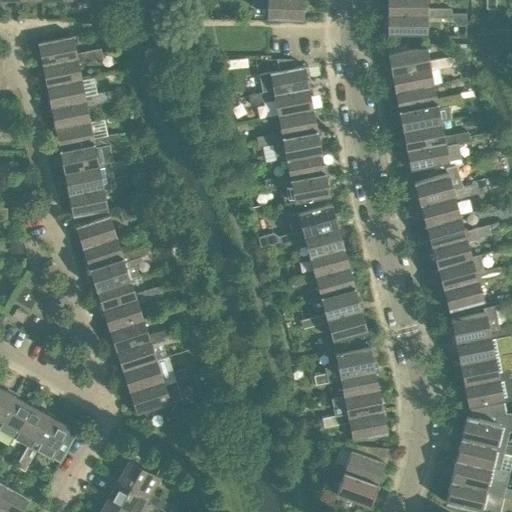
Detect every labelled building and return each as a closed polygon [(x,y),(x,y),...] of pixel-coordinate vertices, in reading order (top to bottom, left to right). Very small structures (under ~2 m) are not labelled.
[(266,0),(266,16),(302,18),(302,0),(266,0)] [(386,0),(387,12),(426,13),(426,18),(438,18),(438,8),(426,8),(425,0),(386,0)] [(495,0),(486,0),(486,8),(496,8),(495,0)] [(455,22),(465,22),(465,11),(451,11),(451,8),(438,8),(438,18),(451,18),(455,22)] [(426,13),(387,12),(386,33),(426,33),(426,18),(426,13)] [(37,43),(42,65),(77,58),(78,63),(90,60),(88,51),(76,53),(72,36),(37,43)] [(387,53),(391,73),(429,65),(430,70),(442,68),(441,58),(428,61),(425,45),(387,53)] [(88,51),(90,60),(102,58),(100,48),(88,51)] [(441,58),(442,68),(455,65),(453,56),(441,58)] [(42,65),(46,85),(81,79),(78,63),(77,58),(42,65)] [(279,70),(293,67),(292,59),(276,59),(279,70)] [(269,72),(273,90),(273,94),(308,88),(304,65),(293,67),(279,70),(269,72)] [(391,73),(394,91),(433,83),(430,70),(429,65),(391,73)] [(46,85),(50,108),(63,105),(85,101),(86,105),(98,102),(96,93),(84,96),(81,79),(46,85)] [(394,91),(398,111),(437,103),(438,108),(450,105),(448,96),(436,98),(433,83),(394,91)] [(274,99),(277,115),(312,109),(308,88),(273,94),(273,90),(260,92),(262,101),(274,99)] [(96,93),(98,102),(111,100),(109,91),(96,93)] [(262,101),(260,92),(248,94),(250,104),(262,101)] [(448,96),(450,105),(462,103),(460,94),(448,96)] [(50,108),(55,129),(89,121),(86,105),(85,101),(63,105),(50,108)] [(398,111),(402,130),(440,122),(438,108),(437,103),(398,111)] [(277,115),(281,132),(282,137),(317,131),(312,109),(277,115)] [(55,129),(59,149),(63,148),(94,142),(95,147),(107,145),(105,135),(93,138),(89,121),(55,129)] [(402,130),(406,149),(444,141),(445,146),(457,143),(455,134),(443,136),(440,122),(402,130)] [(273,160),(285,158),(321,152),(317,131),(282,137),(281,132),(268,134),(270,144),(273,160)] [(455,134),(457,143),(469,141),(467,131),(455,134)] [(105,135),(107,145),(119,142),(117,133),(105,135)] [(270,144),(268,134),(256,137),(258,146),(270,144)] [(444,141),(406,149),(409,168),(460,158),(457,143),(445,146),(444,141)] [(59,149),(63,171),(98,164),(95,147),(94,142),(63,148),(59,149)] [(285,158),(289,175),(290,179),(325,173),(321,152),(285,158)] [(63,171),(67,193),(102,185),(103,190),(115,187),(113,178),(110,161),(98,164),(63,171)] [(413,182),(419,204),(453,194),(455,199),(467,196),(464,186),(462,185),(456,165),(446,168),(447,172),(413,182)] [(151,166),(137,169),(138,177),(152,173),(151,166)] [(290,179),(289,175),(276,177),(278,186),(281,186),(284,202),(288,202),(289,203),(329,195),(325,173),(290,179)] [(113,178),(115,187),(128,185),(126,175),(113,178)] [(278,186),(276,177),(264,179),(266,189),(278,186)] [(485,186),(483,179),(476,181),(478,187),(485,186)] [(464,186),(467,196),(479,192),(476,183),(464,186)] [(102,185),(67,193),(72,214),(107,207),(103,190),(102,185)] [(419,204),(425,224),(459,215),(455,199),(453,194),(419,204)] [(287,215),(292,233),(302,230),(303,234),(337,225),(331,203),(287,215)] [(250,207),(252,216),(252,217),(264,214),(262,205),(250,207)] [(120,212),(123,221),(135,216),(132,207),(120,212)] [(75,226),(82,247),(116,237),(109,215),(75,226)] [(425,224),(431,245),(465,236),(466,241),(478,237),(476,228),(464,231),(459,215),(425,224)] [(304,239),(309,255),(343,246),(337,225),(303,234),(302,230),(292,233),(290,233),(292,242),(304,239)] [(476,228),(478,237),(490,234),(488,225),(476,228)] [(257,236),(260,246),(279,241),(280,246),(292,242),(290,233),(278,236),(273,232),(257,236)] [(431,245),(436,267),(471,257),(466,241),(465,236),(431,245)] [(82,247),(89,267),(123,257),(124,262),(136,258),(133,249),(121,252),(116,237),(82,247)] [(22,238),(10,239),(11,253),(22,252),(22,238)] [(133,249),(136,258),(141,256),(148,254),(145,245),(133,249)] [(309,255),(313,272),(314,276),(349,267),(343,246),(309,255)] [(487,270),(485,270),(480,255),(471,257),(436,267),(442,287),(477,278),(478,282),(490,279),(487,270)] [(89,267),(95,288),(129,277),(138,275),(135,263),(142,261),(141,256),(136,258),(124,262),(123,257),(89,267)] [(487,270),(490,279),(502,276),(499,266),(487,270)] [(315,281),(320,297),(354,288),(349,267),(314,276),(313,272),(301,275),(304,284),(315,281)] [(304,284),(301,275),(289,278),(292,287),(304,284)] [(95,288),(102,309),(136,298),(137,303),(149,299),(146,290),(135,293),(129,277),(95,288)] [(477,278),(442,287),(448,309),(483,299),(478,282),(477,278)] [(146,290),(149,299),(161,295),(158,286),(146,290)] [(320,297),(324,313),(326,318),(360,308),(354,288),(320,297)] [(102,309),(109,329),(143,318),(137,303),(136,298),(102,309)] [(450,319),(455,341),(490,334),(491,339),(503,336),(501,327),(498,326),(494,306),(482,309),(483,310),(484,310),(484,312),(450,319)] [(11,316),(22,322),(26,314),(16,308),(11,316)] [(326,318),(324,313),(312,316),(315,326),(327,322),(332,340),(366,330),(360,308),(326,318)] [(315,326),(312,316),(300,320),(303,329),(315,326)] [(109,329),(115,350),(149,339),(151,344),(163,340),(160,331),(148,335),(143,318),(109,329)] [(511,324),(501,327),(503,336),(510,335),(511,334),(511,324)] [(160,331),(163,340),(174,336),(172,327),(160,331)] [(455,341),(459,362),(511,351),(511,342),(510,335),(503,336),(491,339),(490,334),(455,341)] [(115,350),(122,371),(156,360),(151,344),(149,339),(115,350)] [(328,382),(340,380),(339,375),(374,368),(369,346),(334,353),(337,365),(325,367),(326,373),(328,382)] [(511,351),(459,362),(463,384),(498,377),(499,381),(511,379),(509,369),(511,368),(511,351)] [(122,371),(129,391),(163,380),(164,385),(176,381),(173,372),(161,376),(156,360),(122,371)] [(173,372),(176,381),(188,377),(185,368),(173,372)] [(340,380),(343,396),(378,389),(374,368),(339,375),(340,380)] [(475,405),(476,411),(505,412),(503,401),(511,399),(511,368),(509,369),(511,379),(499,381),(498,377),(463,384),(468,406),(475,405)] [(328,382),(326,373),(314,375),(315,385),(328,382)] [(163,380),(129,391),(136,413),(181,398),(176,381),(164,385),(163,380)] [(0,414),(11,394),(0,387),(0,414)] [(331,399),(334,415),(346,413),(347,417),(382,411),(378,389),(343,396),(331,399)] [(0,428),(13,436),(30,405),(11,394),(0,414),(0,428)] [(13,436),(28,444),(32,447),(50,416),(30,405),(13,436)] [(346,413),(334,415),(336,425),(348,422),(352,440),(387,433),(382,411),(347,417),(346,413)] [(465,416),(460,438),(495,446),(494,451),(511,455),(511,445),(506,444),(509,431),(511,430),(511,412),(505,412),(476,411),(476,412),(475,418),(465,416)] [(336,425),(334,415),(322,418),(324,427),(336,425)] [(32,447),(28,444),(22,455),(30,460),(36,449),(59,462),(74,436),(67,431),(69,427),(50,416),(32,447)] [(460,438),(455,459),(508,472),(509,472),(511,459),(511,455),(494,451),(495,446),(460,438)] [(351,450),(344,467),(343,472),(376,484),(384,462),(351,450)] [(30,460),(22,455),(16,466),(24,471),(30,460)] [(318,468),(330,472),(333,463),(321,458),(318,468)] [(455,459),(450,480),(485,488),(483,493),(496,496),(498,486),(504,488),(508,472),(455,459)] [(128,460),(117,479),(148,497),(146,501),(157,507),(161,499),(151,493),(159,477),(128,460)] [(343,472),(344,467),(333,463),(330,472),(341,476),(335,493),(369,505),(376,484),(343,472)] [(117,479),(107,498),(131,511),(139,511),(146,501),(148,497),(117,479)] [(485,488),(450,480),(445,502),(486,511),(498,511),(502,497),(511,499),(511,489),(504,488),(498,486),(496,496),(483,493),(485,488)] [(0,481),(0,507),(8,511),(21,511),(29,498),(0,481)] [(131,511),(107,498),(99,511),(131,511)] [(328,498),(324,504),(331,510),(336,504),(328,498)] [(168,511),(172,505),(161,499),(157,507),(165,511),(168,511)]
